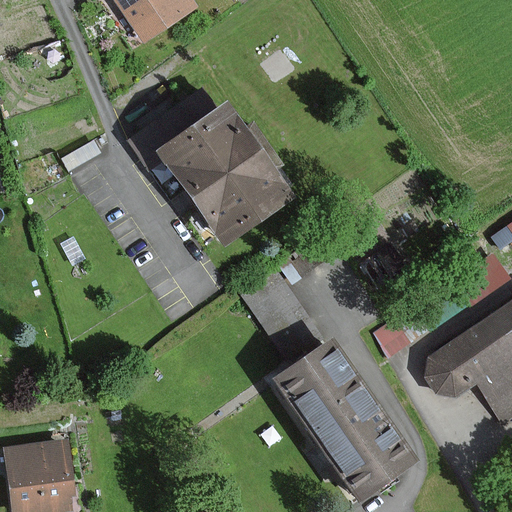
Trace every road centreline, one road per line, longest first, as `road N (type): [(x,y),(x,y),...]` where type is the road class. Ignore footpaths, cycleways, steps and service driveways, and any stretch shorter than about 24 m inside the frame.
road 1 (residential): [(485,511),(403,365),(511,289)]
road 2 (residential): [(382,511),(411,489),(417,446),(307,286)]
